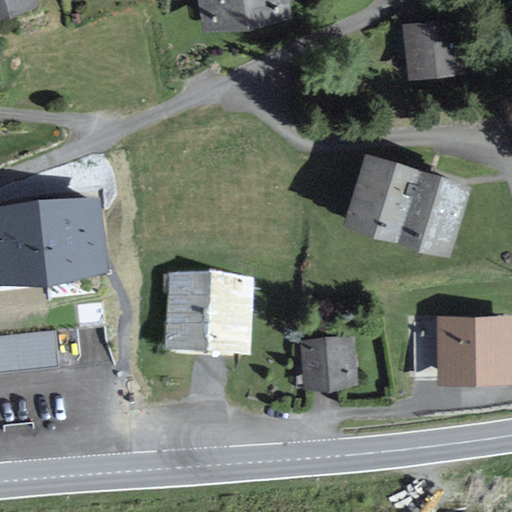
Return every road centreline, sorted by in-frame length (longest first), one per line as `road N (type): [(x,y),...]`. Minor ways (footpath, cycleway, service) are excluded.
road 1 (secondary): [(0,484),(276,465),(511,435)]
road 2 (residential): [(388,0),(363,19),(0,184)]
